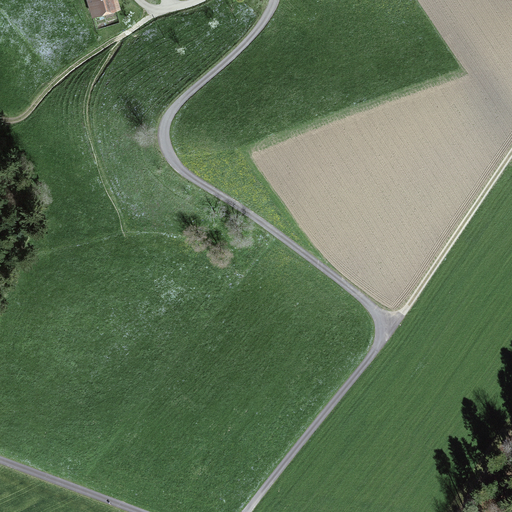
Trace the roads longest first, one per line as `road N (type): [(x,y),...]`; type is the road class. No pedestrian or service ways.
road 1 (unclassified): [(391,326),(246,511)]
road 2 (track): [(511,145),(391,326)]
road 3 (track): [(0,116),(26,114),(73,66),(155,10)]
road 4 (unclassified): [(140,511),(0,459)]
